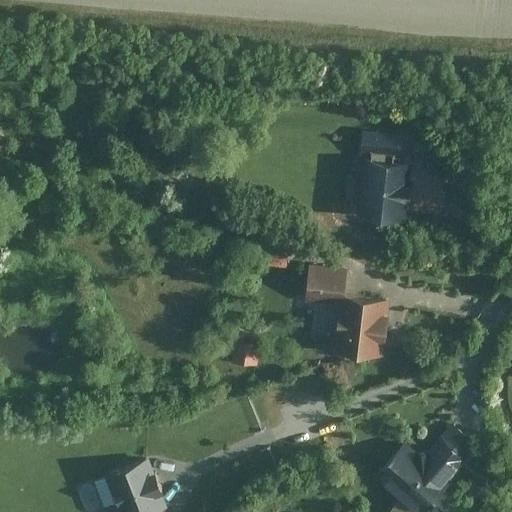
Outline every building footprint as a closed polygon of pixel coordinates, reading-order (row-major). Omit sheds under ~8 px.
[(398,162),(401,134),(359,129),(356,157),(364,158),(398,162)] [(404,217),(410,163),(398,162),(364,158),(358,212),(404,217)] [(339,298),(340,269),(306,268),(304,297),(339,298)] [(377,354),(382,302),(339,298),(334,350),(377,354)] [(257,378),(261,346),(233,343),(228,375),(257,378)] [(422,511),(465,463),(439,443),(428,454),(416,454),(404,442),(373,478),(412,511),(422,511)] [(164,511),(168,511),(147,459),(106,477),(118,511),(164,511)]
